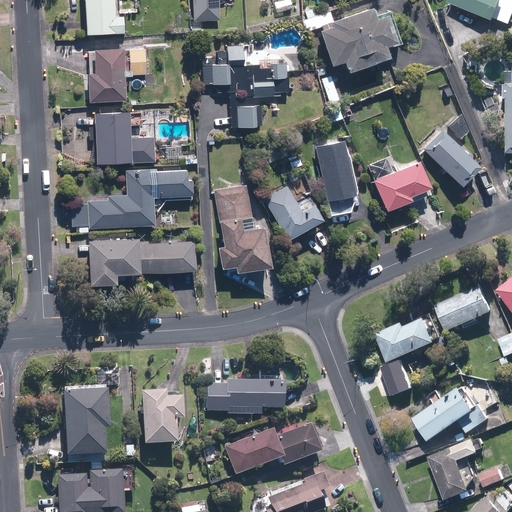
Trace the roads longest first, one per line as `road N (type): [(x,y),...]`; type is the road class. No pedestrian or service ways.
road 1 (residential): [(44,337),(27,0)]
road 2 (residential): [(309,300),(235,324),(44,337)]
road 3 (residential): [(393,511),(309,300)]
road 4 (residential): [(511,215),(309,300)]
road 5 (unknown): [(202,314),(198,98)]
road 6 (residential): [(0,371),(8,511)]
